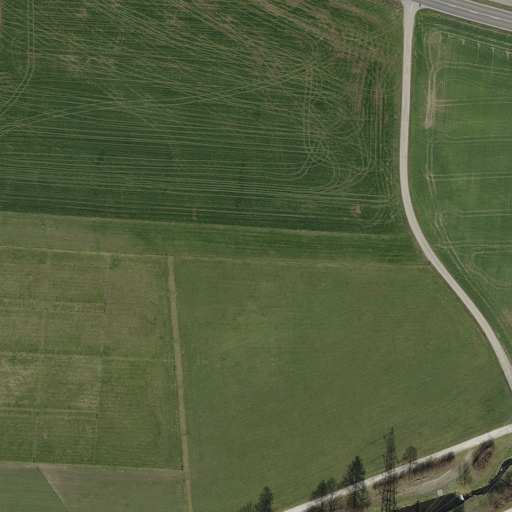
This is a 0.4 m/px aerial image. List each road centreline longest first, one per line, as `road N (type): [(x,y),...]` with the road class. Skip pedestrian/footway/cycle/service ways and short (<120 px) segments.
road 1 (track): [(511,378),(489,332),(414,232),(405,189),(412,0)]
road 2 (track): [(292,511),(511,428)]
road 3 (track): [(475,442),(442,480),(401,497),(329,498)]
